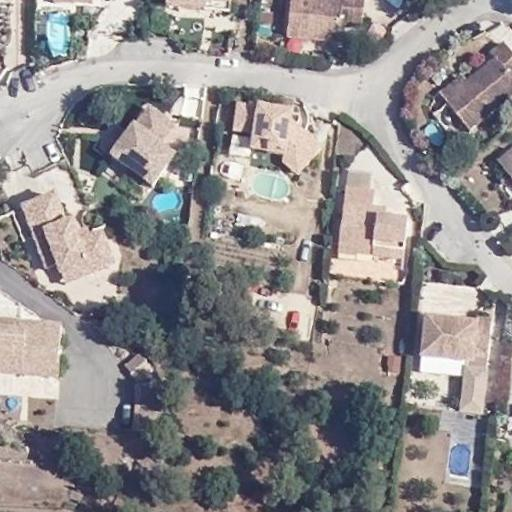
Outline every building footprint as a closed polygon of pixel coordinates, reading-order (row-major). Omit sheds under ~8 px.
[(206,3),(231,5),(231,0),(168,0),(167,11),(205,13),(206,3)] [(342,0),(343,1),(332,0),(289,0),(287,41),(336,46),(337,34),(361,35),(362,0),(342,0)] [(231,15),(231,5),(206,3),(205,13),(231,15)] [(19,66),(32,65),(29,31),(17,32),(19,66)] [(469,89),(450,105),(473,134),(511,103),(511,53),(508,49),(496,58),(501,65),(469,89)] [(445,99),(450,105),(469,89),(464,84),(445,99)] [(256,139),(254,156),(284,162),(289,158),(304,172),(323,151),(307,136),(293,134),(295,116),(263,110),(263,112),(239,109),(237,136),(256,139)] [(131,141),(118,158),(115,161),(155,191),(179,162),(165,149),(176,131),(154,115),(141,132),(139,131),(131,141)] [(108,149),(118,158),(131,141),(121,133),(108,149)] [(289,158),(284,162),(281,166),(296,181),(304,172),(289,158)] [(350,194),(376,198),(379,178),(352,175),(350,194)] [(378,198),(376,198),(350,194),(342,256),(407,264),(411,227),(392,224),(393,213),(378,213),(378,198)] [(87,268),(93,279),(113,271),(101,240),(79,249),(70,228),(63,231),(51,204),(22,215),(42,264),(54,260),(58,270),(61,278),(87,268)] [(308,293),(309,250),(269,249),(268,293),(308,293)] [(54,260),(42,264),(46,275),(58,270),(54,260)] [(66,290),(93,279),(87,268),(61,278),(66,290)] [(428,326),(424,361),(430,368),(474,372),(475,360),(492,361),(495,331),(428,326)] [(0,339),(25,341),(25,331),(0,328),(0,339)] [(59,333),(25,331),(25,341),(0,339),(0,377),(56,384),(59,333)] [(126,362),(135,384),(151,377),(142,356),(126,362)] [(489,382),(492,361),(475,360),(474,372),(473,381),(489,382)] [(162,384),(134,384),(133,431),(161,432),(162,384)]
